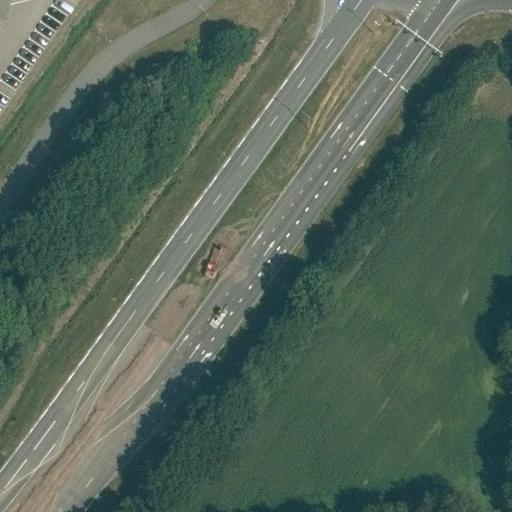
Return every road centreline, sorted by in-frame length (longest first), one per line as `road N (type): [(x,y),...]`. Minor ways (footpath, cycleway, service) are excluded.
road 1 (primary): [(66,511),(433,11)]
road 2 (primary): [(360,0),(0,492)]
road 3 (unclassified): [(0,210),(81,88),(118,49),(201,0)]
